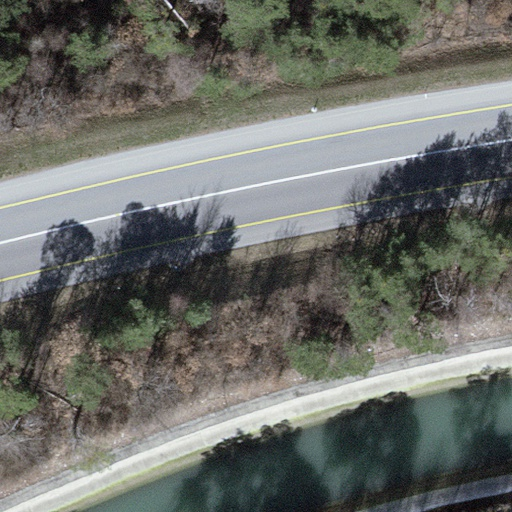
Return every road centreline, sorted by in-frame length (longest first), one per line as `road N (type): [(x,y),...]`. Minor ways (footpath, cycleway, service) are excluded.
road 1 (motorway): [(0,374),(511,256)]
road 2 (motorway): [(511,16),(0,133)]
road 3 (primary): [(511,144),(0,248)]
